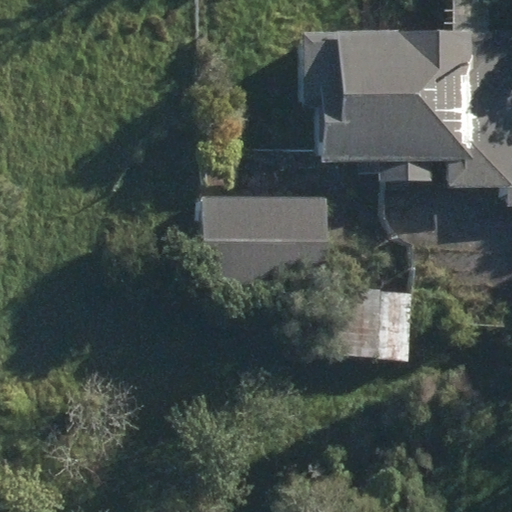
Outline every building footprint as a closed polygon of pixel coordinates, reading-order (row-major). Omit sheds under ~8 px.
[(444,0),(445,31),(491,30),(490,0),(444,0)] [(510,195),(509,214),(511,213),(511,142),(511,143),(511,133),(511,39),(304,42),(305,114),(323,115),(323,172),(379,172),(379,188),(430,187),(431,168),(452,167),(453,195),(510,195)] [(202,189),(230,190),(231,156),(217,156),(217,138),(203,138),(202,189)] [(201,292),(324,294),(325,206),(203,204),(201,292)] [(333,362),(407,366),(412,299),(338,295),(333,362)]
